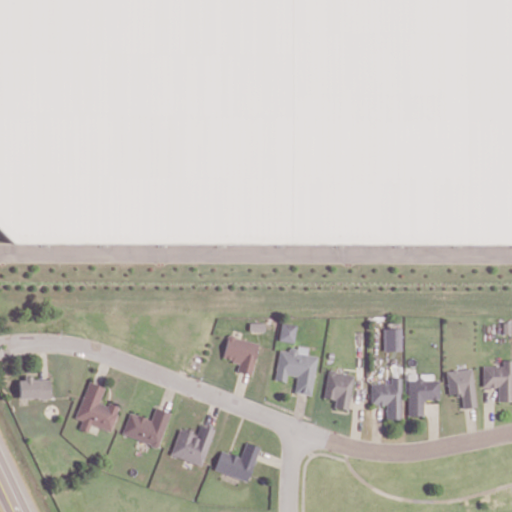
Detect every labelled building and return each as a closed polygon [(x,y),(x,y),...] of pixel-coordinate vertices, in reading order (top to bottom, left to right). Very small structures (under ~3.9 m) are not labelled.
[(0,0),(511,0),(511,243),(9,240),(0,231),(0,0)] [(296,325),(281,321),(277,339),(292,343),(296,325)] [(399,328),(382,328),(382,351),(400,350),(399,328)] [(221,358),(238,362),(236,370),(249,374),(258,344),(227,335),(221,358)] [(273,379),(284,381),(285,374),(296,376),(293,392),(310,395),(316,356),(303,354),(304,349),(289,346),(288,351),(278,349),(273,379)] [(481,365),(480,387),(497,387),(496,401),(511,401),(511,367),(511,359),(500,360),(500,366),(481,365)] [(446,395),(460,394),(460,407),(473,407),(471,369),(445,370),(446,395)] [(347,409),(352,374),(326,371),(323,398),(333,399),(332,407),(347,409)] [(437,399),(437,376),(416,376),(416,373),(405,373),(405,415),(422,415),(422,399),(437,399)] [(388,383),(368,383),(369,404),(383,404),(384,419),(401,418),(400,377),(388,377),(388,383)] [(49,398),(49,378),(17,379),(18,399),(49,398)] [(74,418),(80,420),(77,428),(87,432),(89,424),(110,431),(118,407),(99,401),(103,387),(87,381),(74,418)] [(120,434),(157,447),(169,412),(154,407),(150,419),(128,412),(120,434)] [(170,455),(201,464),(212,429),(200,425),(198,435),(177,429),(170,455)] [(246,481),(258,447),(244,442),(239,457),(220,450),(213,469),(246,481)]
